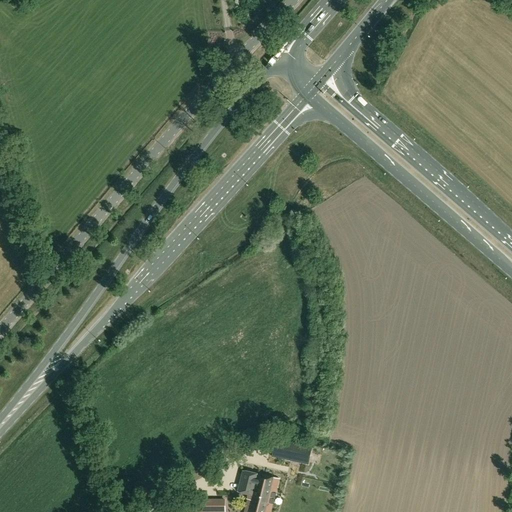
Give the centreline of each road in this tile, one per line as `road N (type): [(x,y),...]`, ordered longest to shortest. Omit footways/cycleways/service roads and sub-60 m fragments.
road 1 (primary): [(279,56),(165,194),(2,424)]
road 2 (primary): [(2,424),(308,93)]
road 3 (unclassified): [(0,332),(179,120),(293,0)]
road 4 (primary): [(308,93),(511,272)]
road 5 (primary): [(511,244),(320,79)]
